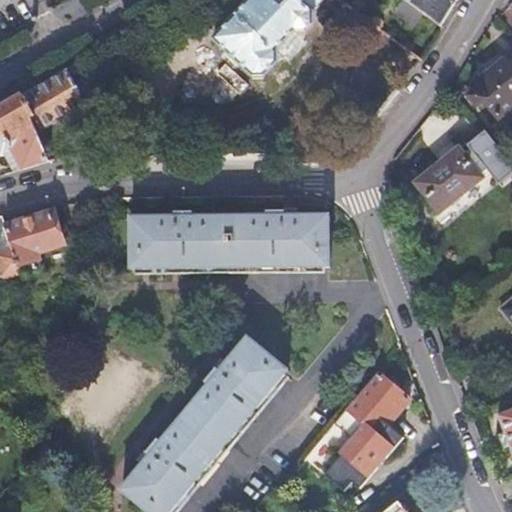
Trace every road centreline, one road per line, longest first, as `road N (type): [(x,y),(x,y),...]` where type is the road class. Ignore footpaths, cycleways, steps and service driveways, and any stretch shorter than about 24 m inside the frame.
road 1 (residential): [(0,200),(71,183),(355,181)]
road 2 (residential): [(355,181),(485,511)]
road 3 (residential): [(355,181),(486,0)]
